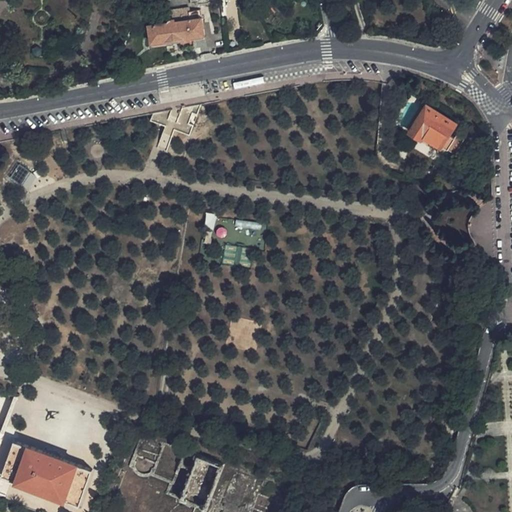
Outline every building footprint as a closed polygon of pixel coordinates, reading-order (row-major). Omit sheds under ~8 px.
[(205,34),(202,17),(153,25),(149,25),(151,43),(205,34)] [(450,129),(455,122),(426,105),(411,129),(422,135),(423,133),(455,152),(463,138),(457,134),(456,133),(450,129)] [(197,244),(184,243),(184,249),(194,250),(193,255),(199,256),(201,231),(192,231),(193,220),(200,220),(201,211),(189,211),(187,236),(198,236),(197,244)] [(207,211),(207,220),(215,221),(216,212),(207,211)] [(472,330),(475,331),(478,330),(481,328),(483,325),(484,322),(484,319),(483,315),(481,313),(478,311),(475,310),(472,310),(469,312),(466,314),(465,317),(464,320),(465,323),(466,326),(469,329),(472,330)] [(1,437),(2,432),(0,431),(0,493),(6,495),(11,480),(1,476),(14,441),(1,437)] [(165,443),(142,435),(131,465),(134,467),(135,470),(136,472),(139,474),(143,475),(147,476),(153,473),(165,443)] [(84,493),(91,468),(14,441),(1,476),(11,480),(79,506),(84,493)] [(207,509),(224,465),(186,450),(169,494),(207,509)]
